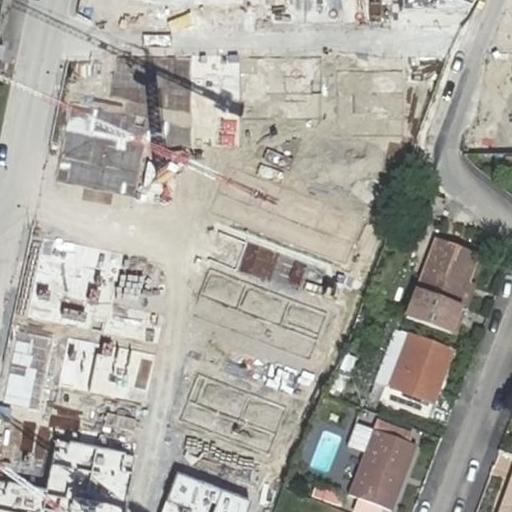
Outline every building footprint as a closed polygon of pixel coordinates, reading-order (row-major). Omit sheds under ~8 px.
[(464,0),(398,0),(399,11),(461,11),(464,0)] [(441,191),(436,205),(449,210),(454,196),(441,191)] [(474,278),(479,280),(490,251),(449,234),(423,303),(460,317),(469,320),(475,305),(465,302),(474,278)] [(78,251),(61,327),(138,344),(155,268),(78,251)] [(483,282),(479,280),(474,278),(465,302),(475,305),(483,282)] [(248,320),(281,322),(282,303),(249,301),(248,320)] [(438,371),(452,376),(463,347),(421,332),(402,384),(415,389),(429,395),(438,371)] [(166,388),(169,373),(139,368),(136,382),(166,388)] [(439,413),(452,376),(438,371),(429,395),(415,389),(409,403),(439,413)] [(286,406),(198,372),(180,420),(268,453),(286,406)] [(387,427),(367,478),(362,492),(372,496),(375,497),(395,504),(404,507),(418,469),(428,442),(387,427)] [(246,511),(250,504),(174,475),(160,511),(246,511)] [(316,484),(312,497),(339,505),(343,491),(316,484)] [(373,511),(392,511),(395,504),(375,497),(372,496),(366,510),(373,511)]
